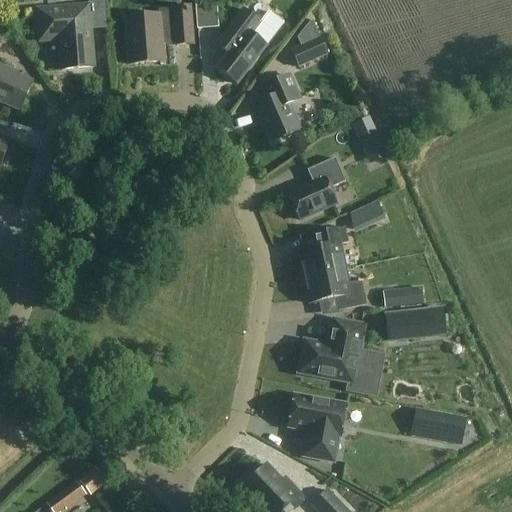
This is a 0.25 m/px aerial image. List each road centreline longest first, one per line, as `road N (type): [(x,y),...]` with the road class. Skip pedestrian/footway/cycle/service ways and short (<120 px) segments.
road 1 (residential): [(171,492),(237,426),(266,277),(242,175),(207,111),(178,102),(95,109),(56,129),(32,203),(28,293),(6,343)]
road 2 (tertiary): [(171,492),(61,383),(6,343)]
